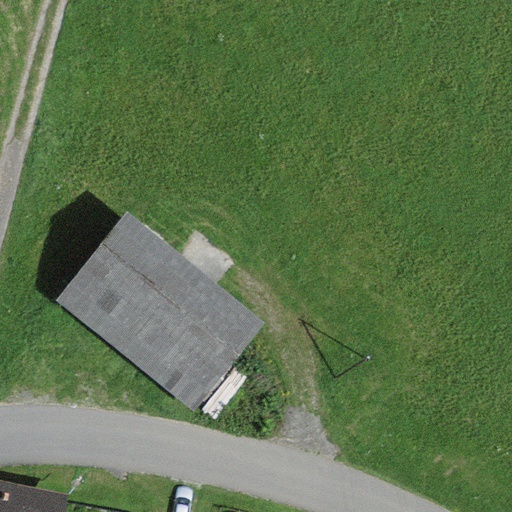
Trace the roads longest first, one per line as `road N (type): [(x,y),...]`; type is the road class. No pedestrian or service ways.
road 1 (unclassified): [(0,426),(114,432),(291,467),(388,511)]
road 2 (track): [(0,210),(63,0)]
